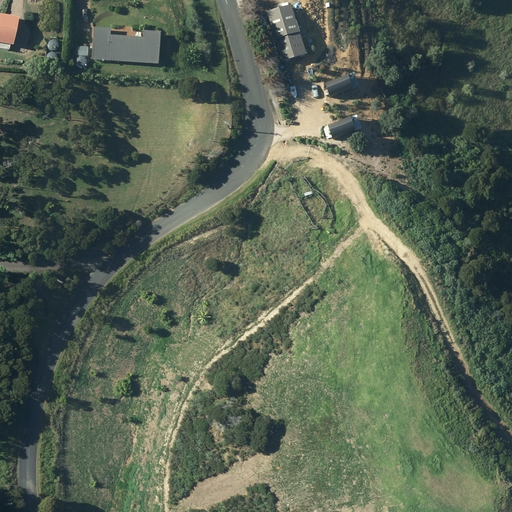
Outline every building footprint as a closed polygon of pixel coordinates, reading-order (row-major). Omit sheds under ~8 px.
[(290,4),(266,11),(280,60),(305,53),(290,4)] [(0,41),(12,44),(17,17),(0,13),(0,41)] [(112,33),(96,31),(93,63),(160,69),(163,37),(147,36),(147,43),(112,40),(112,33)] [(89,58),(90,48),(76,48),(76,57),(89,58)] [(325,80),(329,94),(352,87),(348,73),(325,80)] [(327,121),(331,135),(354,128),(350,114),(327,121)]
